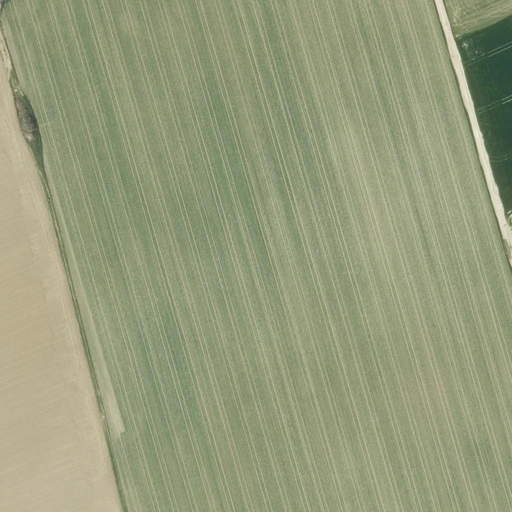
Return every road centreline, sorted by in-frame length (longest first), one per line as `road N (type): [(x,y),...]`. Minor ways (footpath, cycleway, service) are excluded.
road 1 (track): [(124,511),(0,45)]
road 2 (track): [(437,0),(511,243)]
